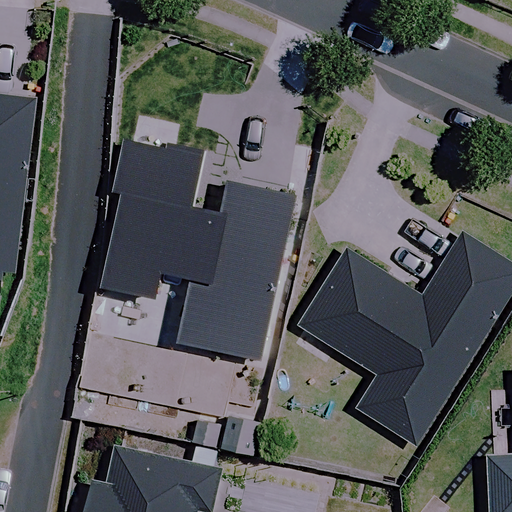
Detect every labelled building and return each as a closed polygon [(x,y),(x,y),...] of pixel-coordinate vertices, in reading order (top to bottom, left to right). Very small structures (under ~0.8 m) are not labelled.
[(0,271),(13,273),(33,100),(0,96),(0,271)] [(256,363),(292,195),(224,181),(216,217),(186,211),(198,154),(123,138),(110,197),(119,199),(99,290),(151,301),(157,275),(187,281),(174,345),(256,363)] [(355,409),(414,446),(511,288),(511,263),(462,233),(422,297),(346,250),(298,327),(376,376),(355,409)] [(209,511),(219,469),(115,446),(106,487),(89,483),(82,511),(209,511)] [(511,511),(511,456),(485,458),(487,511),(511,511)]
